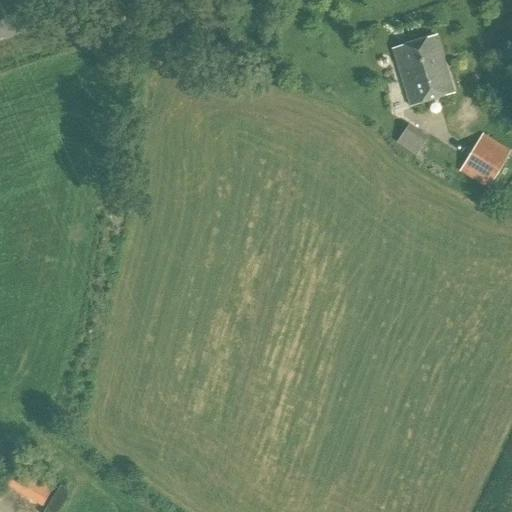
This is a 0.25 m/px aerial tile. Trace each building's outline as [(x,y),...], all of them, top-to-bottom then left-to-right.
[(410,104),(453,90),(435,33),(392,47),(410,104)] [(404,150),(416,132),(407,126),(395,144),(404,150)] [(489,184),(509,150),(481,133),(461,167),(489,184)] [(42,508),(56,483),(19,462),(5,488),(42,508)] [(57,511),(70,492),(60,486),(42,511),(57,511)]
